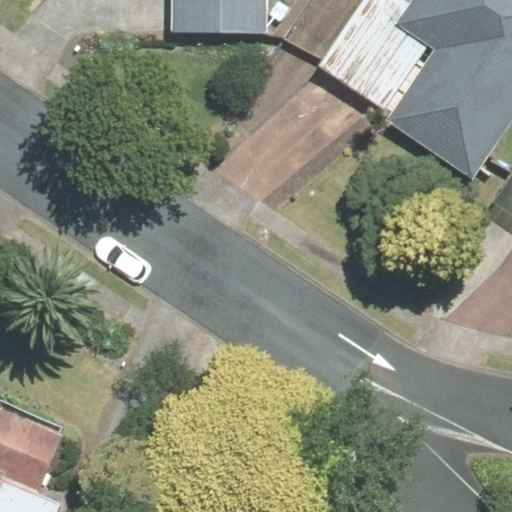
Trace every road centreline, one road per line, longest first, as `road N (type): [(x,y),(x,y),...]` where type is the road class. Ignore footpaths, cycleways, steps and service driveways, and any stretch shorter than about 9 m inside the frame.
road 1 (residential): [(346,371),(0,123)]
road 2 (residential): [(346,371),(442,511)]
road 3 (residential): [(506,408),(346,371)]
